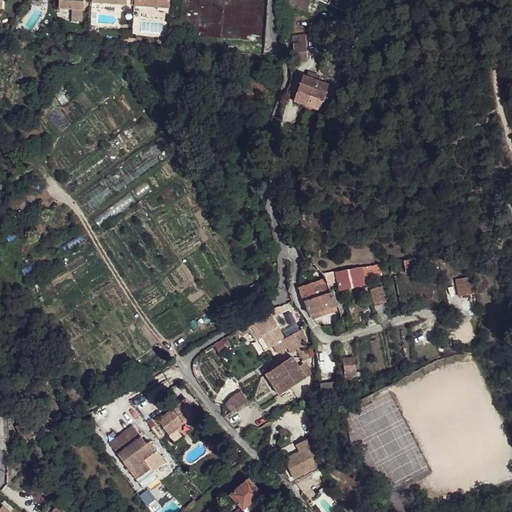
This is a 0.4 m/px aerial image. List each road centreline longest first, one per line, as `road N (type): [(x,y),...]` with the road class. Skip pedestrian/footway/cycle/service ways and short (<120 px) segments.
road 1 (residential): [(309,511),(186,381),(178,361),(283,297),(281,249),(262,183)]
road 2 (track): [(511,150),(493,75),(511,32)]
